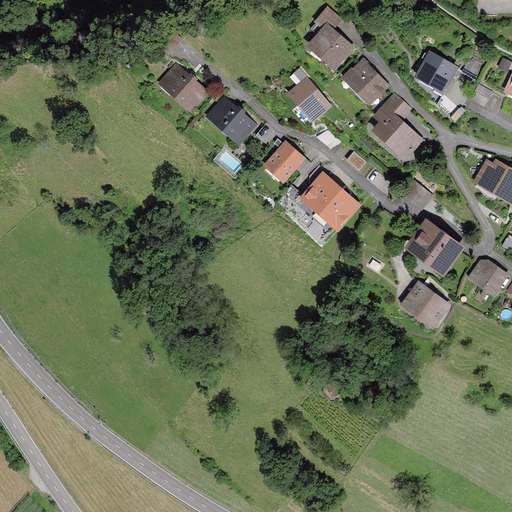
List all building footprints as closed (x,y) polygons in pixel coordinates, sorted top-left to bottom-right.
[(313,36),(305,46),(332,70),(351,48),(331,30),(339,21),(326,10),(307,31),(313,36)] [(180,47),(168,35),(159,45),(172,56),(180,47)] [(428,52),(414,76),(443,93),(457,69),(428,52)] [(462,71),(479,81),(488,65),(471,55),(462,71)] [(362,59),(342,78),(367,104),(387,85),(362,59)] [(174,65),(157,84),(189,113),(206,94),(174,65)] [(296,88),(288,94),(310,122),(329,107),(300,71),(289,79),(296,88)] [(478,84),(472,97),(485,103),(491,91),(478,84)] [(395,95),(373,118),(379,123),(372,131),(403,160),(422,140),(401,121),(411,111),(395,95)] [(223,98),(206,118),(239,146),(256,126),(223,98)] [(459,107),(450,116),(455,121),(464,111),(459,107)] [(284,144),(264,166),(282,183),(303,160),(284,144)] [(487,162),(475,182),(511,204),(511,203),(511,169),(511,171),(495,162),(493,166),(487,162)] [(322,174),(300,198),(337,231),(359,206),(322,174)] [(433,194),(415,179),(404,192),(423,207),(433,194)] [(425,221),(404,248),(442,275),(462,248),(425,221)] [(482,259),(469,279),(492,295),(506,275),(482,259)] [(417,282),(400,306),(431,329),(449,306),(417,282)]
